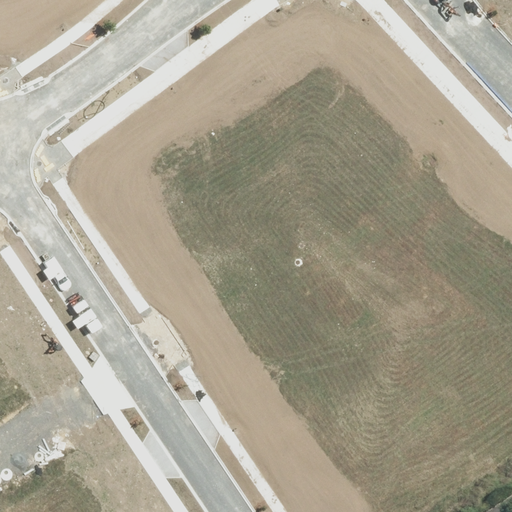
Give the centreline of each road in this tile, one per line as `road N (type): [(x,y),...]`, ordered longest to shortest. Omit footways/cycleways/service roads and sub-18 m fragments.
road 1 (residential): [(305,253),(495,462)]
road 2 (residential): [(0,158),(138,367)]
road 3 (residential): [(0,147),(187,0)]
road 4 (residential): [(138,367),(305,253)]
road 5 (residential): [(305,253),(457,149)]
road 6 (residential): [(138,367),(231,511)]
road 7 (residential): [(0,462),(138,367)]
